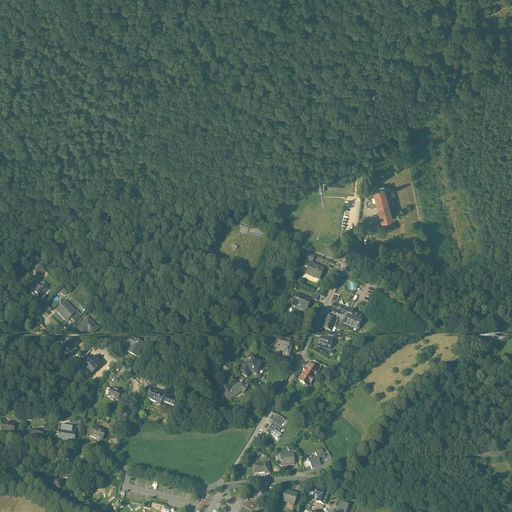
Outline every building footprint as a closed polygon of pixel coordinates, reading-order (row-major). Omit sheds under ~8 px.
[(388,187),(370,192),(373,201),(370,202),(370,203),(369,204),(369,205),(369,206),(370,207),(371,207),(372,208),(377,206),(382,223),(393,219),(389,203),(392,202),(388,187)] [(262,198),(264,204),(270,201),(267,195),(262,198)] [(419,238),(417,230),(407,232),(409,239),(419,238)] [(323,270),(311,264),(306,274),(307,274),(307,273),(313,276),(313,277),(319,280),(323,270)] [(45,271),(40,266),(34,272),(37,275),(38,274),(40,276),(45,271)] [(34,293),(37,296),(40,298),(46,292),(43,289),(40,286),(37,289),(38,289),(37,290),(36,289),(35,291),(34,293)] [(310,301),(297,295),(292,306),(306,311),(310,301)] [(75,313),(65,303),(61,307),(60,306),(59,307),(60,308),(57,311),(57,312),(57,311),(63,317),(67,322),(70,319),(72,317),(76,313),(75,313)] [(350,311),(336,305),(332,315),(338,318),(345,321),(346,321),(350,311)] [(354,312),(350,311),(346,321),(345,321),(344,325),(357,331),(361,321),(362,321),(362,319),(358,317),(358,316),(353,314),(354,312)] [(76,313),(72,317),(76,321),(81,316),(77,312),(75,313),(76,313)] [(329,318),(327,317),(322,329),(325,330),(327,331),(331,332),(335,321),(335,320),(329,318)] [(88,319),(76,331),(83,337),(90,330),(93,333),(97,329),(88,319)] [(37,336),(35,334),(31,338),(34,340),(35,339),(37,341),(39,343),(38,344),(40,347),(41,346),(43,347),(46,344),(45,343),(49,340),(49,339),(46,336),(45,337),(43,335),(39,339),(37,337),(37,336)] [(114,346),(110,342),(113,339),(108,334),(104,338),(106,340),(94,352),(101,359),(109,351),(109,352),(110,351),(116,357),(119,355),(121,353),(114,346)] [(334,342),(326,340),(325,344),(324,344),(323,348),(324,349),(323,352),(331,355),(332,351),(333,351),(335,347),(333,346),(334,342)] [(494,346),(483,351),(487,360),(498,355),(494,346)] [(324,361),(323,365),(317,363),(314,372),(320,374),(320,372),(326,374),(326,376),(330,363),(324,361)] [(71,362),(64,369),(70,374),(70,373),(71,374),(73,371),(76,367),(76,366),(74,364),(74,365),(71,362)] [(291,368),(275,363),(272,371),(282,374),(280,381),(286,383),(288,376),(289,376),(291,368)] [(141,370),(134,366),(134,365),(134,366),(131,364),(127,370),(131,372),(127,378),(127,379),(128,378),(135,382),(140,372),(142,369),(141,370)] [(260,387),(247,379),(237,398),(244,402),(247,396),(254,400),(257,395),(256,394),(260,387)] [(100,391),(92,382),(82,391),(82,392),(84,390),(87,393),(86,395),(86,396),(90,400),(91,400),(92,398),(96,395),(100,391)] [(313,387),(309,392),(315,396),(315,397),(319,391),(313,387)] [(306,393),(304,392),(303,394),(300,395),(301,398),(296,405),(301,409),(303,406),(307,409),(311,404),(309,403),(310,401),(311,402),(315,396),(309,392),(307,391),(306,393)] [(338,407),(333,402),(328,406),(332,411),(338,407)] [(238,408),(228,415),(223,409),(218,413),(220,415),(223,418),(222,419),(226,424),(239,416),(242,417),(245,412),(238,408)] [(163,420),(151,415),(147,424),(148,425),(154,427),(159,429),(161,427),(172,431),(175,423),(169,421),(171,415),(165,412),(163,418),(163,420)] [(118,417),(112,415),(112,413),(111,413),(111,414),(110,414),(107,421),(110,423),(110,424),(113,426),(113,424),(117,426),(119,420),(117,419),(118,417)] [(275,439),(270,446),(271,447),(265,456),(275,463),(278,457),(275,455),(278,451),(277,450),(281,443),(275,439)] [(15,446),(3,443),(2,447),(1,447),(0,452),(1,453),(13,455),(15,446)] [(75,452),(68,451),(67,454),(60,453),(59,457),(58,457),(58,459),(59,459),(58,463),(73,465),(75,457),(75,452)] [(44,453),(33,452),(32,454),(30,454),(29,458),(43,461),(44,453)] [(104,456),(94,452),(90,459),(101,464),(103,459),(104,459),(105,457),(104,457),(104,456)] [(290,477),(278,478),(278,483),(277,483),(277,484),(279,484),(279,488),(291,487),(290,477)] [(306,483),(305,483),(307,487),(309,491),(318,487),(316,484),(319,482),(317,478),(306,483)] [(265,485),(250,487),(251,496),(256,496),(256,495),(262,494),(262,496),(267,496),(265,485)] [(57,500),(57,501),(53,500),(52,502),(52,504),(53,505),(52,510),(61,511),(62,501),(61,501),(61,500),(57,500)]
